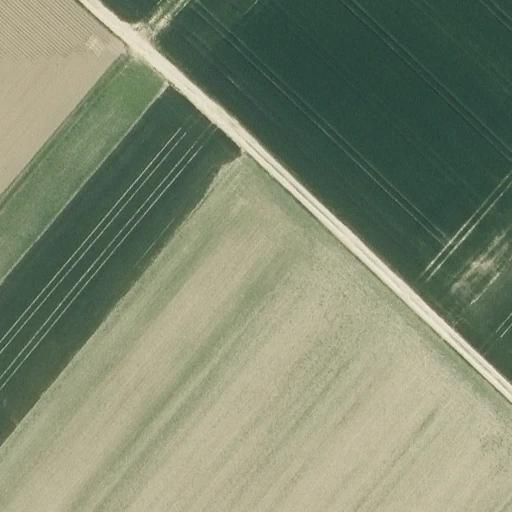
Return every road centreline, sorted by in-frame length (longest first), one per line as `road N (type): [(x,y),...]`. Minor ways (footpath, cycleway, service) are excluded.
road 1 (track): [(90,0),(511,392)]
road 2 (track): [(0,219),(186,0)]
